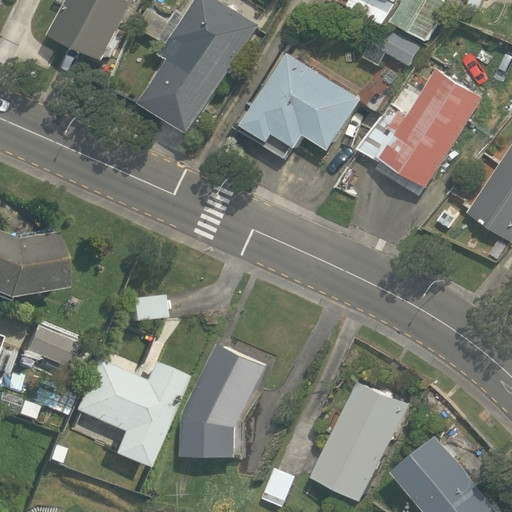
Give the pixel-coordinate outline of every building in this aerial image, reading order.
[(108,58),(136,0),(68,0),(53,32),(108,58)] [(261,23),(224,0),(197,0),(188,14),(179,8),(172,20),(150,7),(140,23),(165,39),(166,38),(170,40),(163,51),(172,57),(145,98),(194,129),(261,23)] [(397,2),(392,0),(351,0),(350,4),(387,23),(397,2)] [(406,0),(400,13),(398,12),(395,18),(431,38),(450,2),(447,0),(406,0)] [(404,33),(402,38),(386,30),(375,49),(417,71),(430,47),(404,33)] [(334,147),(365,97),(289,52),(257,104),(252,101),(236,125),(289,157),(295,146),(322,162),(332,146),(334,147)] [(362,147),(383,160),(378,168),(422,195),(430,182),(433,184),(487,95),(440,66),(412,114),(394,103),(362,147)] [(511,237),(511,148),(471,210),(511,237)] [(4,239),(0,237),(0,298),(59,289),(50,232),(4,239)] [(164,318),(162,295),(129,299),(131,321),(164,318)] [(22,350),(65,368),(67,364),(72,350),(75,344),(32,326),(22,350)] [(271,363),(222,341),(188,411),(187,453),(243,453),(243,422),(271,363)] [(72,350),(67,364),(78,369),(84,355),(72,350)] [(141,468),(182,377),(148,362),(140,381),(93,359),(70,409),(118,431),(108,454),(141,468)] [(368,495),(412,403),(360,380),(318,472),(368,495)] [(30,420),(35,407),(19,401),(15,413),(30,420)] [(440,433),(398,467),(437,511),(500,511),(505,508),(440,433)] [(66,448),(54,442),(49,452),(62,458),(66,448)] [(90,455),(77,449),(70,465),(82,471),(90,455)] [(299,475),(278,466),(265,497),(286,505),(299,475)]
